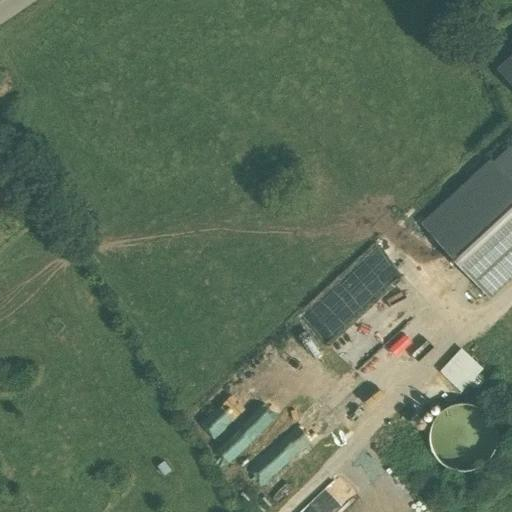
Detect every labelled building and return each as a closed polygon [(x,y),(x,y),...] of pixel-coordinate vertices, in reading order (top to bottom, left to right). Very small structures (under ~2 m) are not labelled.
[(511,146),(494,163),(493,164),(511,184),(511,146)] [(492,161),(424,224),(490,296),(511,276),(511,184),(493,164),(494,163),(492,161)] [(382,354),(349,374),(366,402),(399,382),(382,354)] [(282,382),(210,452),(225,467),(297,396),(282,382)] [(209,435),(243,404),(232,393),(198,424),(209,435)] [(332,480),(297,511),(333,511),(348,498),(332,480)]
